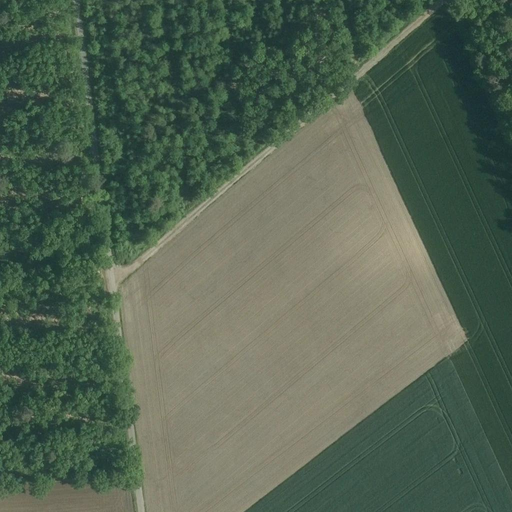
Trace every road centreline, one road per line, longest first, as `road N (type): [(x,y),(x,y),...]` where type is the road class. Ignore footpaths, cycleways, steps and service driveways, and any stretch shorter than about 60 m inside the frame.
road 1 (unclassified): [(75,0),(140,511)]
road 2 (track): [(511,132),(453,0)]
